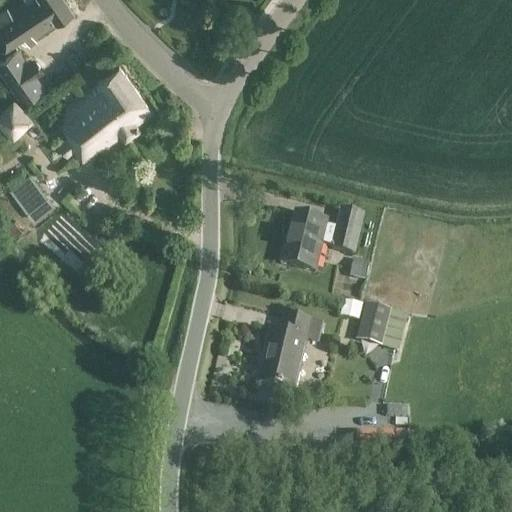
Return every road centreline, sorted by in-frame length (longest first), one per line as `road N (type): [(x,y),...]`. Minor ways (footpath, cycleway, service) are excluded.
road 1 (unclassified): [(171,511),(208,260),(213,118)]
road 2 (residential): [(213,118),(133,42),(102,0)]
road 3 (unclassified): [(213,118),(298,0)]
